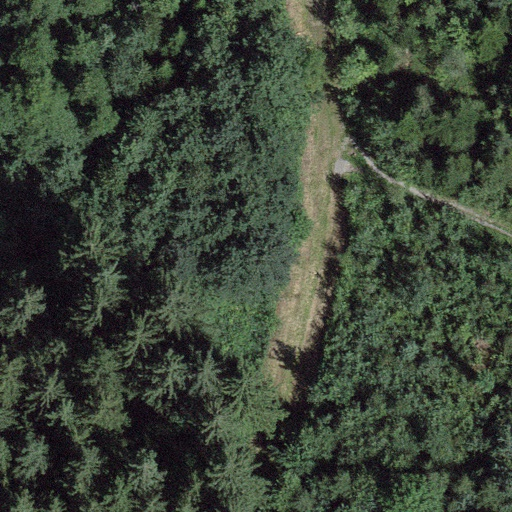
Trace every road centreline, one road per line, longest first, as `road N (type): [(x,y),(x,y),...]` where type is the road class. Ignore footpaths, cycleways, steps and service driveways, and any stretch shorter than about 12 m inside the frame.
road 1 (track): [(327,159),(260,491)]
road 2 (track): [(311,0),(327,159)]
